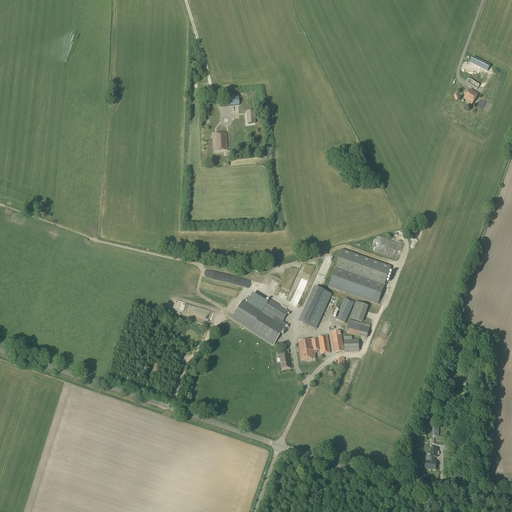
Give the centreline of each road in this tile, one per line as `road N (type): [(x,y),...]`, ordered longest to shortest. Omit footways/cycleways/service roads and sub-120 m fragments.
road 1 (unclassified): [(279,445),(0,350)]
road 2 (unclassified): [(511,488),(395,486),(279,445)]
road 3 (unknown): [(228,308),(239,296),(255,295),(289,312),(291,355),(306,386),(279,445)]
